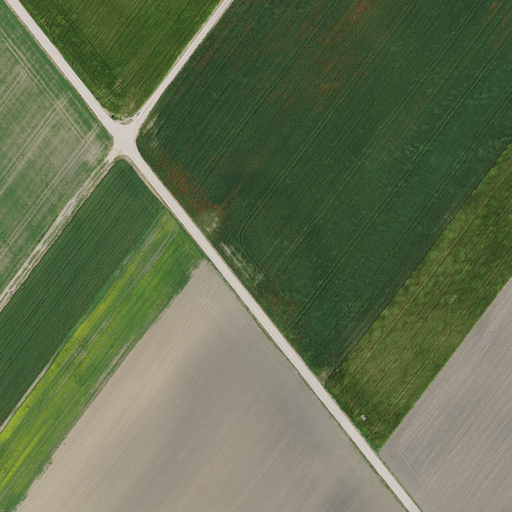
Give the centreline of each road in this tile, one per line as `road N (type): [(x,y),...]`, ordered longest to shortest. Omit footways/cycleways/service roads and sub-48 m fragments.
road 1 (track): [(14,0),(420,511)]
road 2 (track): [(228,0),(109,160)]
